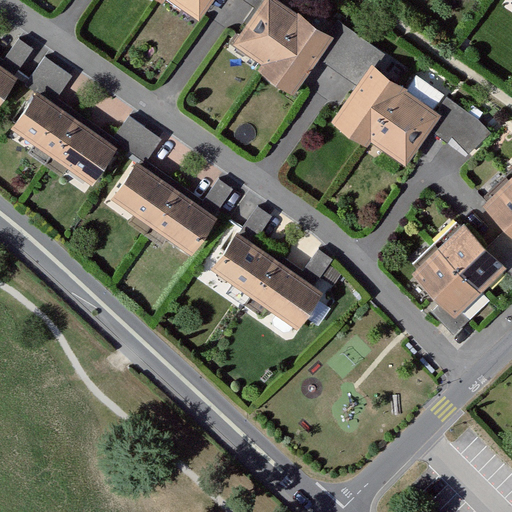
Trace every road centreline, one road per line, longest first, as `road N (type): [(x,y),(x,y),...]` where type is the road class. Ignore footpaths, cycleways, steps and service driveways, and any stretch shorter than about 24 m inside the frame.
road 1 (residential): [(469,378),(319,222),(1,0)]
road 2 (unclassified): [(325,511),(0,216)]
road 3 (residential): [(339,511),(469,378)]
